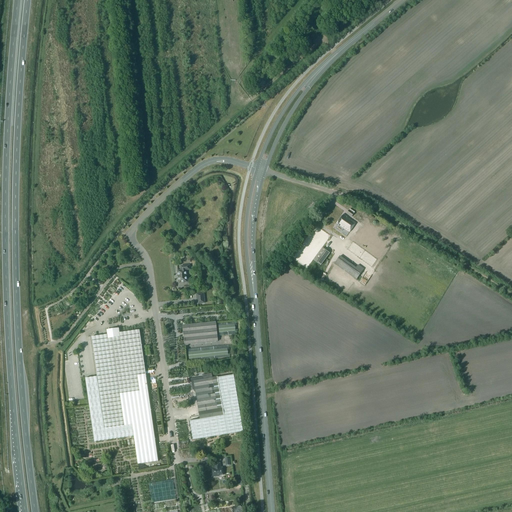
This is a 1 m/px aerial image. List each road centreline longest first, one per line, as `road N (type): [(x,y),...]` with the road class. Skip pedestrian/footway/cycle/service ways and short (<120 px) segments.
road 1 (trunk): [(35,511),(15,265),(27,0)]
road 2 (trunk): [(17,0),(5,252),(25,511)]
road 3 (unclassified): [(257,168),(204,163),(127,234),(147,263),(175,459)]
road 4 (track): [(301,0),(236,85),(248,101),(322,36),(335,52)]
road 5 (tertiary): [(254,306),(271,511)]
road 6 (track): [(335,192),(374,206),(511,294)]
road 7 (tertiary): [(353,39),(289,100),(257,168)]
road 8 (tertiary): [(264,170),(288,116),(353,39)]
road 9 (tertiary): [(257,168),(245,236),(254,306)]
road 10 (tertiary): [(254,306),(253,225),(264,170)]
